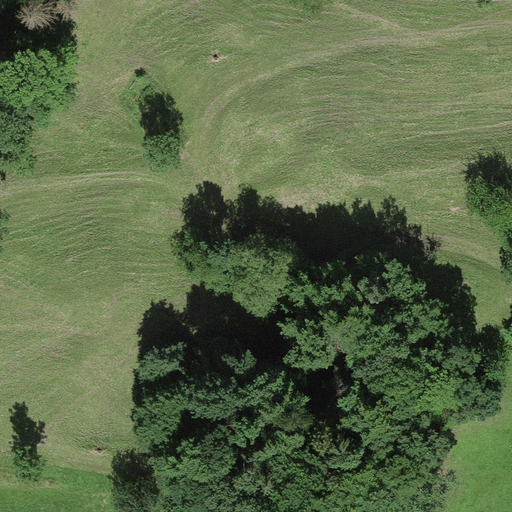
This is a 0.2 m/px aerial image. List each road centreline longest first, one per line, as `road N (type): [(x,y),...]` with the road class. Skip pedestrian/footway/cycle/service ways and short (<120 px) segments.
road 1 (track): [(0,464),(338,511)]
road 2 (track): [(293,268),(332,260),(376,237),(448,244),(511,276)]
